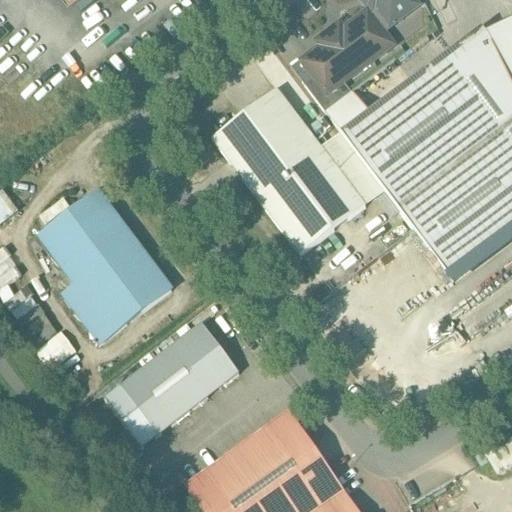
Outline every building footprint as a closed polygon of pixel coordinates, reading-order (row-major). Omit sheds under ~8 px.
[(361,0),(367,7),(369,5),(373,10),(369,13),(384,33),(417,8),(411,0),(361,0)] [(368,12),(344,31),(342,28),(317,46),(319,49),(301,63),(308,73),(327,99),(395,48),(384,33),(369,13),(368,12)] [(511,24),(487,37),(493,48),(492,48),(511,88),(511,24)] [(511,88),(493,51),(456,69),(448,57),(370,116),(354,95),(326,116),(450,280),(511,232),(511,88)] [(349,85),(357,96),(377,81),(376,80),(395,66),(388,56),(349,85)] [(327,99),(308,73),(298,80),(318,106),(327,99)] [(321,150),(278,93),(213,142),(301,258),(366,209),(365,208),(384,194),(340,137),(321,150)] [(0,226),(21,212),(5,190),(0,193),(0,226)] [(171,292),(99,195),(40,239),(113,336),(171,292)] [(0,249),(0,286),(21,272),(4,247),(0,249)] [(202,326),(120,388),(158,436),(240,375),(202,326)] [(59,330),(35,351),(51,368),(75,347),(59,330)] [(288,415),(185,487),(201,511),(321,511),(345,496),(288,415)] [(511,441),(509,438),(483,453),(496,474),(511,464),(511,441)] [(355,511),(345,496),(321,511),(355,511)]
